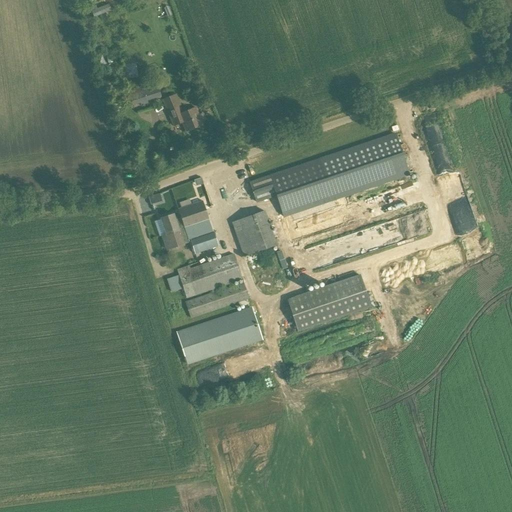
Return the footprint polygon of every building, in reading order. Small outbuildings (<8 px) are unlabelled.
[(123,80),(138,78),(136,64),(122,66),(123,80)] [(143,77),(152,74),(149,67),(141,70),(143,77)] [(162,102),(155,83),(126,93),(130,107),(140,103),(142,109),(148,107),(146,102),(155,99),(157,104),(162,102)] [(182,123),(186,133),(204,125),(202,122),(206,120),(203,113),(199,115),(196,108),(183,114),(183,112),(179,114),(182,123)] [(394,137),(251,183),(257,202),(277,196),(284,217),(406,178),(404,168),(408,167),(406,160),(401,161),(394,137)] [(188,239),(213,231),(203,201),(178,209),(181,218),(175,220),(173,214),(161,218),(166,234),(162,235),(167,250),(183,244),(183,243),(188,241),(188,239)] [(243,257),(277,245),(264,211),(231,223),(243,257)] [(312,249),(318,268),(401,243),(404,240),(400,235),(402,233),(401,229),(395,231),(397,238),(392,233),(390,224),(375,228),(377,233),(375,235),(379,240),(380,245),(366,249),(365,248),(361,233),(358,234),(355,236),(343,240),(346,251),(338,241),(312,249)] [(188,239),(188,241),(189,241),(188,239),(190,239),(195,255),(218,247),(213,231),(188,239)] [(242,281),(234,256),(190,270),(189,266),(177,270),(179,275),(167,279),(171,293),(183,289),(186,298),(242,281)] [(297,332),(371,307),(360,275),(286,299),(297,332)] [(189,318),(244,302),(248,300),(244,285),(184,303),(189,318)] [(187,365),(262,340),(251,307),(176,332),(187,365)]
